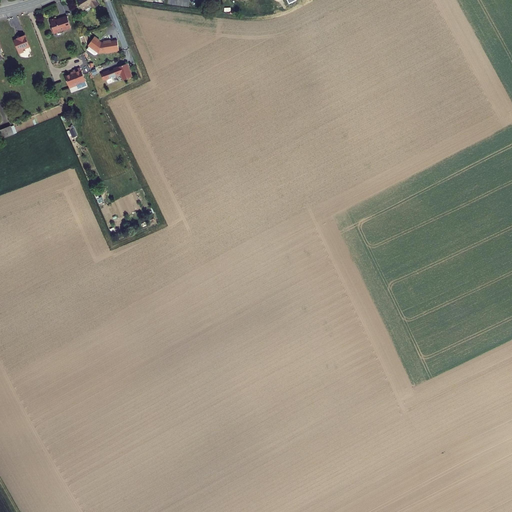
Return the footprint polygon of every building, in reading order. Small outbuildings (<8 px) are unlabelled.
[(76,0),(82,10),(92,5),(93,9),(100,6),(96,0),(76,0)] [(71,30),(67,18),(61,20),(60,20),(60,21),(56,22),(55,20),(50,22),(52,29),(51,30),(52,33),(54,34),(54,35),(63,32),(64,32),(68,31),(68,30),(71,30)] [(31,46),(26,35),(21,37),(22,38),(15,41),(20,53),(25,51),(24,49),(31,46)] [(119,52),(117,42),(111,43),(111,42),(103,43),(103,44),(101,45),(98,43),(99,42),(94,39),(89,47),(89,49),(92,50),(99,55),(106,54),(106,55),(119,52)] [(97,58),(99,55),(92,50),(89,53),(97,58)] [(126,64),(112,69),(112,70),(108,72),(108,71),(102,73),(104,80),(119,74),(121,81),(131,77),(126,64)] [(87,82),(83,68),(75,71),(76,73),(66,76),(70,88),(78,86),(78,85),(87,82)] [(3,140),(13,137),(10,128),(0,132),(3,140)] [(74,128),(69,130),(73,138),(78,136),(74,128)]
